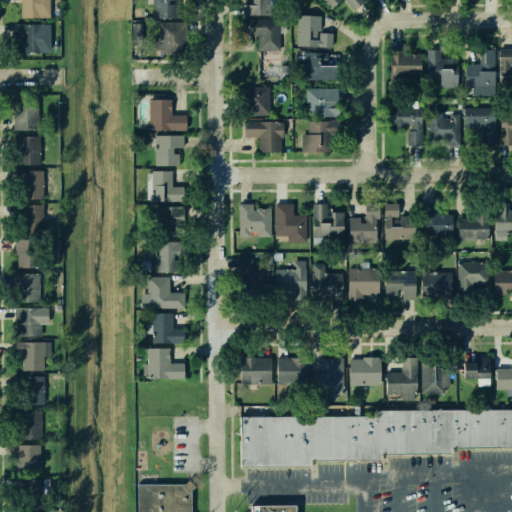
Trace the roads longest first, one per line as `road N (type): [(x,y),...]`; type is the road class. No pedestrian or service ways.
road 1 (residential): [(217,511),(213,0)]
road 2 (residential): [(214,174),(511,172)]
road 3 (residential): [(214,326),(511,325)]
road 4 (residential): [(366,172),(365,50),(383,23)]
road 5 (residential): [(511,18),(383,23)]
